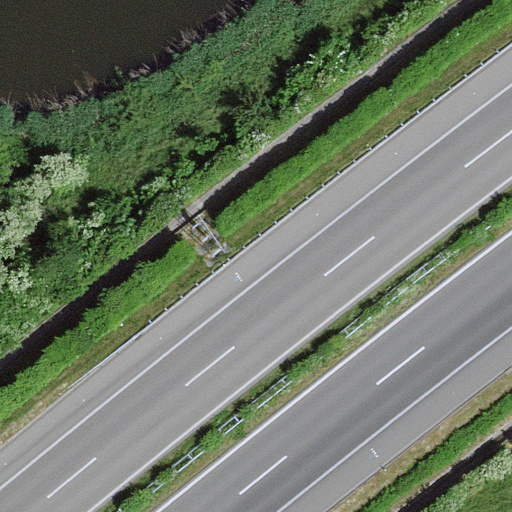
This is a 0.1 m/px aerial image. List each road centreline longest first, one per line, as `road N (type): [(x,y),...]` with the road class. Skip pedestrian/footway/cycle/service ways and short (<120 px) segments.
road 1 (motorway): [(511,131),(30,511)]
road 2 (motorway): [(217,511),(511,280)]
